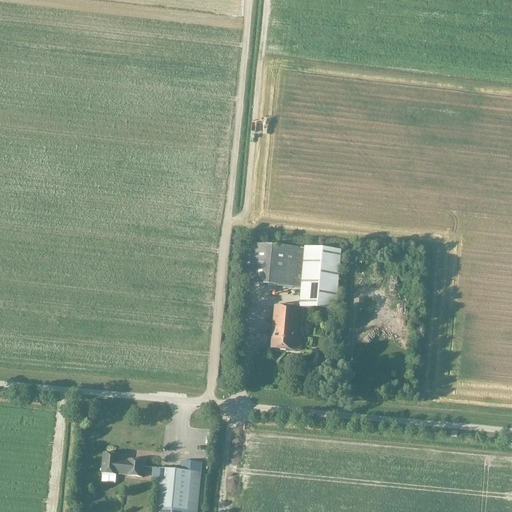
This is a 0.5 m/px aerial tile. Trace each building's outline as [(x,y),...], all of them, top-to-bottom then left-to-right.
[(341,252),(305,249),(246,244),(242,284),(301,288),(300,308),(336,311),(341,252)] [(296,342),(299,308),(275,305),(272,348),(295,351),(295,350),(300,351),(301,342),(296,342)] [(387,323),(379,325),(381,333),(389,331),(387,323)] [(325,341),(324,352),(333,353),(334,342),(325,341)] [(117,475),(126,476),(142,478),(143,462),(128,461),(128,462),(118,461),(118,456),(103,454),(101,474),(116,476),(117,475)] [(152,468),(151,479),(160,480),(156,511),(196,511),(201,464),(184,462),(183,471),(161,469),(152,468)]
